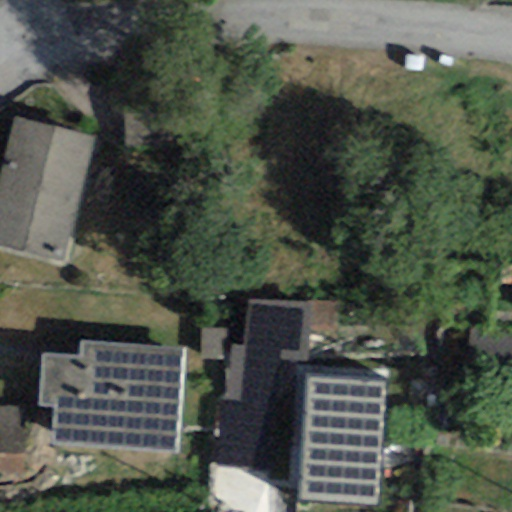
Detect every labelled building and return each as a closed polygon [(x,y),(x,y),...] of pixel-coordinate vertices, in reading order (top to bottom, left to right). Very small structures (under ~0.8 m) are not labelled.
[(0,248),(65,263),(94,139),(10,119),(0,160),(0,248)] [(297,361),(310,362),(310,303),(248,302),(245,330),(202,330),(201,360),(221,360),(215,464),(245,465),(289,488),(297,361)] [(80,359),(43,357),(39,407),(54,408),(52,444),(177,452),(185,350),(82,344),(80,359)] [(376,503),(387,382),(308,376),(298,496),(376,503)] [(21,411),(0,410),(0,472),(22,472),(21,411)]
